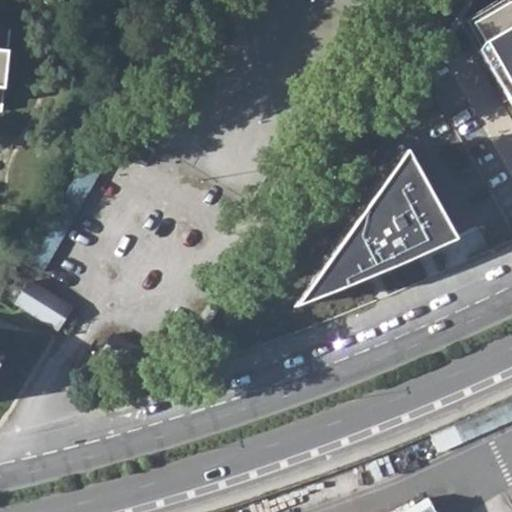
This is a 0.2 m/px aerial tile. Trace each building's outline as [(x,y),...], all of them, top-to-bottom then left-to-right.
[(511,0),(485,0),(454,15),(460,27),(511,127),(511,0)] [(0,101),(9,27),(0,26),(0,101)] [(408,149),(295,306),(458,239),(408,149)] [(40,238),(55,247),(105,163),(90,154),(40,238)] [(55,247),(40,238),(25,264),(40,273),(55,247)] [(15,303),(36,317),(50,295),(29,282),(15,303)] [(70,308),(50,295),(36,317),(56,329),(70,308)] [(160,364),(113,334),(100,355),(147,386),(160,364)] [(433,511),(425,498),(399,511),(433,511)]
